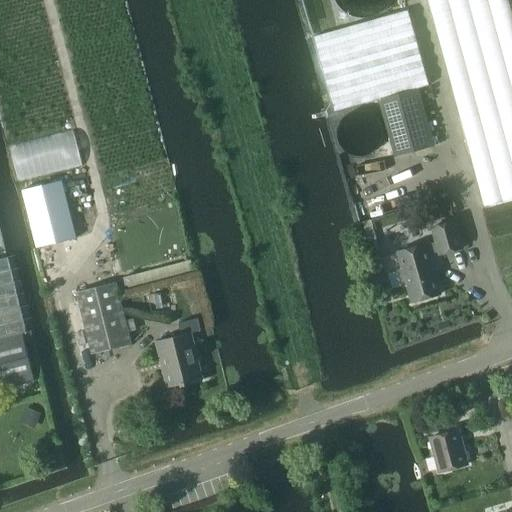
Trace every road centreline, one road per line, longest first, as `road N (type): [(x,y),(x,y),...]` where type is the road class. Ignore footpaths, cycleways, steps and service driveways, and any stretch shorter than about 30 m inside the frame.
road 1 (unclassified): [(58,511),(511,351)]
road 2 (track): [(102,227),(44,0)]
road 3 (track): [(451,160),(408,0)]
